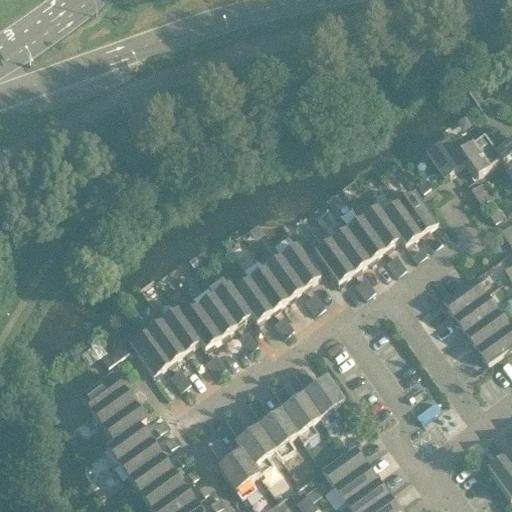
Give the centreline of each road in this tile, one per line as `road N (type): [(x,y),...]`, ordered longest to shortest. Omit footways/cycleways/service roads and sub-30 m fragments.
road 1 (tertiary): [(0,99),(251,13),(320,0)]
road 2 (residential): [(185,429),(326,335),(346,336)]
road 3 (residential): [(418,475),(395,443),(409,420),(346,336)]
road 4 (residential): [(391,305),(482,430)]
